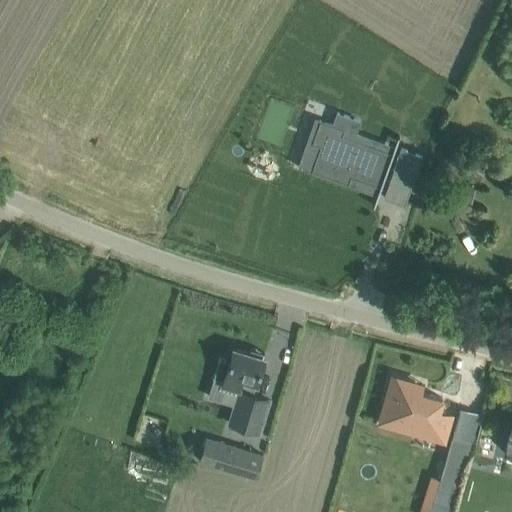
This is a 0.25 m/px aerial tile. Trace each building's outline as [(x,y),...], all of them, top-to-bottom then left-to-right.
[(57,106),(25,161),(57,179),(81,135),(100,146),(123,103),(105,93),(99,104),(87,97),(76,117),(57,106)] [(320,145),(311,170),(348,183),(351,176),(379,186),(379,188),(380,188),(393,151),(392,150),(391,152),(352,138),(359,120),(337,112),(333,123),(332,125),(319,120),(311,143),(320,145)] [(160,165),(124,144),(107,174),(152,199),(169,170),(174,160),(195,171),(209,145),(180,129),(160,165)] [(401,148),(393,170),(414,178),(422,155),(401,148)] [(471,203),(473,183),(451,181),(449,200),(471,203)] [(268,399),(253,394),(266,350),(252,346),(250,353),(233,348),(229,361),(219,358),(213,377),(223,380),(222,383),(238,388),(227,423),(258,432),(268,399)] [(415,382),(392,375),(379,421),(414,431),(417,419),(446,427),(450,413),(439,409),(442,398),(413,389),(415,382)] [(198,459),(256,477),(263,454),(205,436),(198,459)] [(451,437),(444,461),(464,466),(471,443),(451,437)]
